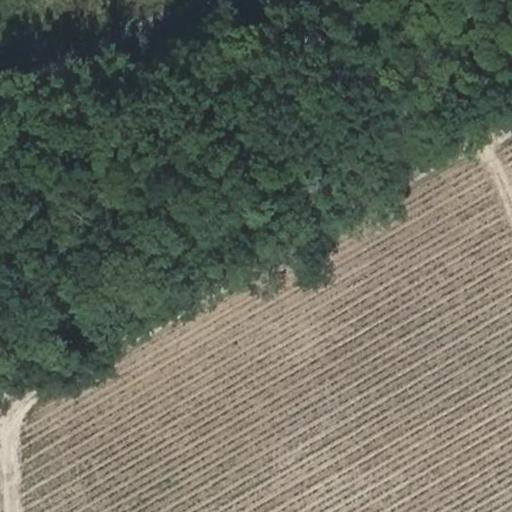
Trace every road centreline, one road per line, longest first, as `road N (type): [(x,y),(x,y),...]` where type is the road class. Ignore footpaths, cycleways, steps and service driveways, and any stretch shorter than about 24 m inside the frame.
road 1 (track): [(12,511),(17,409),(200,296),(486,148),(511,201)]
road 2 (tertiary): [(271,0),(0,104)]
